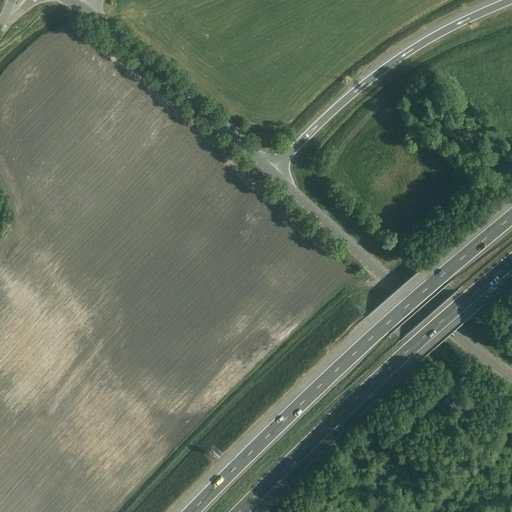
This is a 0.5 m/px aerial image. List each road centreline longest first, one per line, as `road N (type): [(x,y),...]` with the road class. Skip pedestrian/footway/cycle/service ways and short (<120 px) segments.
road 1 (motorway): [(511,216),(191,511)]
road 2 (motorway): [(239,511),(511,261)]
road 3 (secondary): [(511,376),(381,275),(270,172)]
road 4 (motorway): [(511,0),(388,66),(270,172)]
road 5 (tertiary): [(270,172),(185,90),(79,7)]
